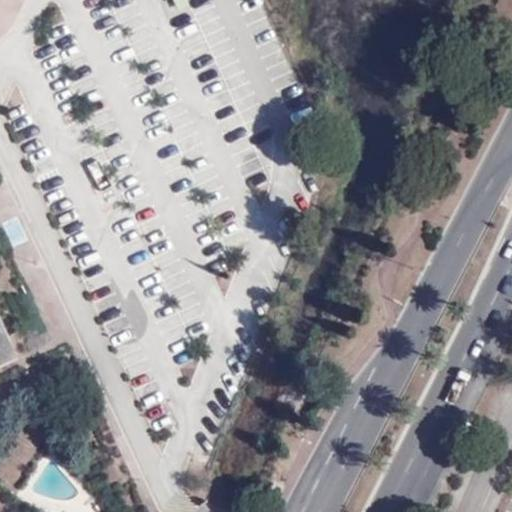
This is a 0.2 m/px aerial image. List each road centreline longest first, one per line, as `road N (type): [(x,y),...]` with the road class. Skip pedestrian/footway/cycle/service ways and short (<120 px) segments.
road 1 (secondary): [(511,139),(323,511)]
road 2 (secondary): [(390,511),(511,262)]
